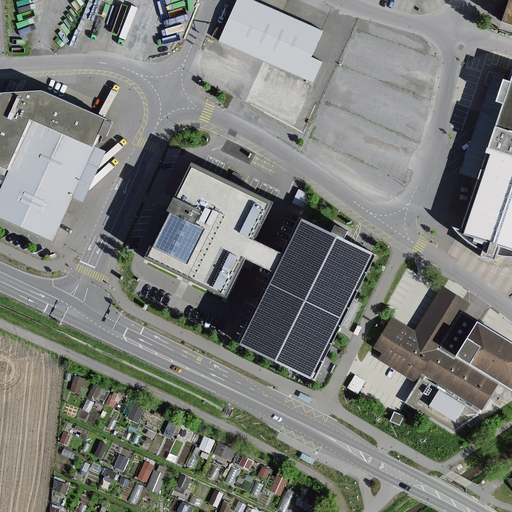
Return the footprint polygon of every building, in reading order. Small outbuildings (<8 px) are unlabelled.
[(312,58),(324,31),(253,0),(236,0),(219,41),(314,83),(323,62),(312,58)] [(511,0),(509,0),(502,22),(511,25),(511,0)] [(461,174),(477,179),(487,150),(511,157),(511,73),(498,69),(461,174)] [(42,90),(2,93),(0,96),(0,180),(4,182),(0,191),(0,217),(53,241),(72,198),(83,203),(106,151),(95,146),(100,135),(107,138),(113,124),(106,120),(107,119),(42,90)] [(511,157),(487,150),(477,179),(460,229),(452,226),(455,231),(459,235),(465,240),(472,246),(477,249),(482,251),(480,257),(496,262),(498,256),(506,258),(511,257),(511,157)] [(220,302),(269,201),(185,161),(136,262),(220,302)] [(331,232),(299,217),(238,343),(315,380),(376,254),(343,238),(347,231),(334,225),(331,232)] [(511,341),(466,313),(472,304),(442,285),(415,329),(392,316),(372,348),(381,354),(377,361),(416,384),(404,403),(452,433),(479,416),(499,384),(511,392),(511,341)] [(88,380),(75,376),(70,392),(79,394),(82,386),(85,387),(88,380)] [(95,383),(87,398),(96,402),(103,386),(95,383)] [(112,396),(110,395),(106,405),(114,409),(117,402),(119,403),(122,395),(114,392),(112,396)] [(300,393),(297,398),(311,404),(313,399),(300,393)] [(145,408),(134,403),(127,419),(138,424),(145,408)] [(405,416),(394,412),(390,422),(400,426),(405,416)] [(117,421),(112,418),(108,428),(112,430),(117,421)] [(178,426),(170,423),(168,429),(176,432),(178,426)] [(90,431),(78,425),(76,430),(81,432),(79,437),(85,440),(90,431)] [(67,445),(72,435),(64,431),(59,442),(67,445)] [(213,441),(204,438),(200,448),(209,452),(213,441)] [(108,444),(100,441),(94,455),(101,459),(108,444)] [(91,445),(86,442),(82,450),(88,452),(91,445)] [(236,451),(218,443),(213,454),(216,455),(214,459),(227,465),(228,463),(230,464),(236,451)] [(77,455),(64,448),(61,455),(75,461),(77,455)] [(302,453),(299,458),(311,465),(314,460),(302,453)] [(253,461),(238,454),(233,463),(249,470),(253,461)] [(148,481),(155,464),(147,460),(139,477),(148,481)] [(90,465),(81,461),(77,469),(81,470),(79,474),(86,477),(88,472),(87,471),(90,465)] [(158,494),(166,475),(165,474),(167,468),(159,465),(157,471),(154,470),(146,489),(158,494)] [(264,467),(263,467),(258,477),(266,481),(271,470),(269,470),(270,469),(264,466),(264,467)] [(215,480),(221,469),(215,467),(214,468),(209,477),(215,480)] [(239,471),(232,468),(226,482),(232,485),(239,471)] [(225,474),(220,472),(216,480),(221,483),(225,474)] [(289,477),(278,472),(270,492),(281,496),(289,477)] [(191,479),(181,475),(174,491),(184,495),(191,479)] [(114,480),(104,476),(102,481),(111,485),(114,480)] [(126,487),(129,480),(122,477),(120,484),(126,487)] [(69,486),(54,480),(53,491),(65,496),(69,486)] [(263,485),(257,481),(251,494),(258,497),(263,485)] [(144,487),(136,484),(129,502),(136,505),(144,487)] [(323,497),(305,488),(299,499),(301,500),(297,506),(308,511),(311,511),(314,507),(317,508),(323,497)] [(210,503),(218,506),(224,492),(216,489),(210,503)] [(284,511),(285,511),(295,492),(288,489),(279,510),(284,511)] [(204,502),(192,497),(189,503),(201,508),(204,502)] [(230,511),(233,505),(222,500),(216,511),(230,511)]
